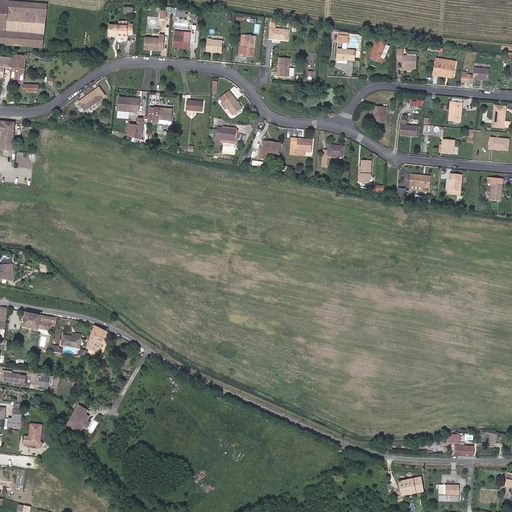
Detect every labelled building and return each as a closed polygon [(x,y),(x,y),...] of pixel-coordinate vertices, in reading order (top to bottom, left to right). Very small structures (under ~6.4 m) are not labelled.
[(0,0),(0,43),(43,47),(47,4),(9,1),(9,0),(0,0)] [(186,8),(176,7),(176,17),(186,17),(186,8)] [(269,38),(287,40),(288,30),(275,28),(276,20),(271,19),(269,38)] [(128,24),(109,24),(109,34),(118,34),(118,37),(127,37),(127,33),(132,34),(132,23),(128,23),(128,24)] [(191,32),(175,31),(174,45),(190,46),(190,42),(194,42),(195,29),(192,29),(191,32)] [(159,38),(146,37),(145,48),(163,49),(164,34),(160,34),(159,38)] [(256,36),(241,34),(240,54),(248,55),(248,56),(254,57),(256,36)] [(382,63),(383,59),(380,58),(385,46),(389,47),(391,44),(378,38),(371,53),(372,54),(370,57),(382,63)] [(211,49),(211,51),(222,52),(223,41),(208,40),(207,49),(211,49)] [(380,58),(383,59),(389,47),(385,46),(380,58)] [(342,49),(338,49),(337,60),(345,60),(345,59),(355,60),(356,50),(347,49),(342,49)] [(402,60),(402,62),(402,67),(416,67),(416,56),(402,55),(403,49),(398,49),(397,60),(402,60)] [(14,55),(12,78),(24,79),(26,56),(14,55)] [(4,67),(9,67),(10,58),(0,56),(0,76),(3,77),(4,67)] [(290,58),(279,58),(278,75),(289,76),(290,58)] [(439,74),(453,76),(455,65),(440,63),(436,62),(433,75),(438,75),(439,74)] [(473,78),(488,79),(489,69),(474,67),(474,75),(463,74),(462,81),(473,82),(473,78)] [(98,87),(79,102),(85,110),(104,96),(98,87)] [(233,114),(241,107),(229,91),(220,98),(223,102),(227,107),(233,114)] [(140,98),(119,97),(118,117),(129,118),(129,111),(134,111),(134,109),(139,110),(140,98)] [(203,102),(187,100),(186,109),(189,110),(194,110),(202,111),(203,102)] [(459,111),(460,102),(451,101),(449,120),(460,121),(461,111),(459,111)] [(504,127),(504,120),(506,106),(495,105),(492,126),(504,127)] [(387,107),(375,106),(374,121),(385,122),(387,107)] [(159,119),(171,120),(172,109),(149,107),(148,121),(159,122),(159,119)] [(418,126),(407,125),(408,115),(402,114),(401,134),(417,136),(418,126)] [(15,123),(0,121),(0,131),(1,131),(0,145),(0,149),(11,150),(15,123)] [(236,130),(217,127),(214,126),(212,142),(216,143),(216,138),(235,141),(236,130)] [(509,139),(490,137),(489,148),(508,150),(509,139)] [(312,139),(298,138),(298,141),(291,141),(290,154),(297,155),(297,151),(311,152),(312,139)] [(455,140),(443,139),(442,145),(441,152),(453,153),(455,140)] [(279,143),(270,142),(270,144),(262,143),(262,147),(261,150),(259,150),(258,158),(265,159),(266,151),(278,153),(279,143)] [(328,156),(337,157),(337,155),(343,156),(344,146),(329,145),(328,150),(324,149),(322,166),(327,167),(328,156)] [(361,177),(359,177),(359,181),(369,181),(369,177),(370,177),(371,160),(362,160),(362,166),(361,177)] [(454,190),(454,194),(460,194),(462,174),(450,173),(449,189),(454,190)] [(430,176),(412,174),(411,185),(423,186),(428,187),(430,176)] [(501,200),(502,185),(503,178),(488,177),(487,183),(492,184),(490,199),(501,200)] [(12,263),(0,264),(0,278),(13,277),(12,263)] [(56,322),(57,317),(25,311),(23,319),(22,326),(28,327),(32,328),(38,329),(39,328),(50,330),(52,322),(56,322)] [(94,325),(87,347),(98,351),(106,331),(94,325)] [(63,335),(61,344),(79,347),(80,338),(71,337),(63,335)] [(58,346),(54,345),(54,346),(53,352),(61,354),(62,349),(58,348),(58,346)] [(84,357),(86,351),(79,349),(77,355),(84,357)] [(19,383),(20,374),(4,372),(3,381),(19,383)] [(20,429),(23,404),(14,403),(13,409),(12,419),(8,419),(7,427),(20,429)] [(87,420),(83,418),(85,413),(88,409),(79,405),(68,424),(80,431),(83,426),(85,426),(88,421),(87,420)] [(42,425),(31,424),(30,437),(25,436),(25,443),(29,444),(30,442),(31,443),(32,444),(36,444),(40,442),(42,425)] [(454,455),(473,456),(473,446),(459,445),(455,445),(454,455)] [(423,491),(421,476),(399,481),(402,495),(423,491)] [(451,494),(451,500),(459,501),(459,485),(439,484),(438,494),(451,494)]
